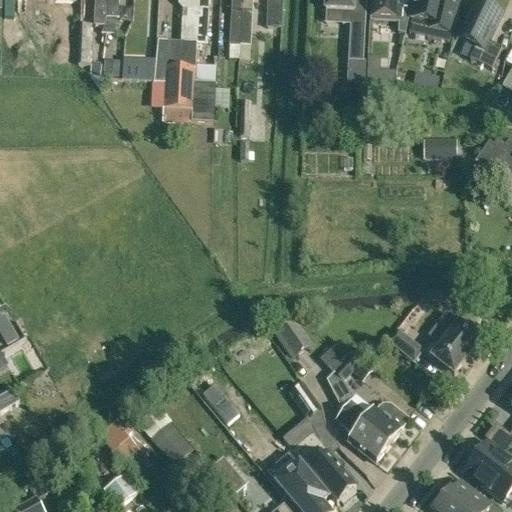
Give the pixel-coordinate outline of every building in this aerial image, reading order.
[(39,0),(39,11),(51,12),(51,0),(39,0)] [(56,37),(66,37),(67,37),(67,0),(55,0),(54,16),(54,28),(55,29),(56,37)] [(106,0),(92,0),(92,28),(103,28),(106,19),(106,0)] [(106,0),(106,19),(103,28),(101,36),(116,36),(116,20),(119,20),(119,0),(106,0)] [(155,69),(153,85),(164,86),(163,110),(163,111),(194,113),(196,85),(196,84),(196,83),(196,70),(197,45),(198,0),(179,0),(179,6),(181,10),(183,10),(181,44),(158,43),(156,60),(155,66),(155,69)] [(209,2),(220,3),(220,0),(198,0),(197,45),(207,45),(209,2)] [(240,59),(240,48),(242,0),(220,0),(220,3),(231,3),(229,59),(240,59)] [(242,0),(240,48),(240,59),(250,60),(252,0),(242,0)] [(262,0),(261,28),(277,29),(278,0),(266,0),(262,0)] [(326,0),(326,13),(342,14),(341,26),(351,26),(365,27),(366,1),(355,0),(326,0)] [(413,0),(371,0),(370,22),(399,24),(398,34),(405,35),(413,1),(413,0)] [(409,34),(409,36),(410,36),(426,40),(449,45),(454,22),(458,5),(459,4),(457,3),(447,1),(446,0),(417,0),(412,21),(409,34)] [(469,62),(491,73),(502,51),(489,45),(502,16),(475,3),(457,42),(475,50),(469,62)] [(78,67),(88,67),(90,26),(79,26),(78,67)] [(349,62),(347,86),(362,87),(363,87),(364,63),(363,63),(364,39),(365,27),(351,26),(350,38),(349,62)] [(122,63),(104,62),(103,78),(121,79),(122,63)] [(154,84),(155,69),(155,66),(156,63),(144,62),(143,83),(154,84)] [(91,67),(90,79),(93,79),(100,80),(101,68),(91,67)] [(196,70),(196,83),(215,84),(215,71),(196,70)] [(511,94),(511,72),(503,89),(511,94)] [(439,82),(423,78),(421,88),(437,92),(439,82)] [(93,79),(91,81),(100,94),(106,95),(108,81),(100,80),(93,79)] [(194,113),(193,124),(212,125),(213,111),(214,92),(215,86),(196,85),(194,113)] [(241,105),(239,139),(249,140),(250,138),(254,138),(254,130),(250,130),(250,120),(253,121),(253,106),(251,106),(251,105),(241,105)] [(265,123),(264,141),(265,141),(265,143),(273,144),(273,141),(274,141),(274,123),(265,123)] [(213,131),(213,145),(221,146),(222,132),(213,131)] [(489,144),(477,161),(507,182),(511,175),(511,140),(510,139),(505,147),(497,142),(493,147),(489,144)] [(422,143),(423,161),(428,161),(437,160),(455,160),(455,146),(455,142),(422,143)] [(313,348),(296,323),(277,336),(294,361),(313,348)] [(433,342),(424,353),(433,360),(432,360),(453,376),(452,377),(454,378),(455,376),(454,376),(481,342),(481,343),(482,341),(481,340),(481,341),(480,340),(482,337),(465,323),(463,326),(461,325),(441,349),(433,342)] [(12,330),(1,336),(7,347),(18,341),(12,330)] [(405,358),(415,346),(398,332),(388,345),(405,358)] [(342,415),(385,450),(389,445),(391,447),(401,434),(400,433),(409,423),(390,407),(385,407),(379,409),(376,414),(374,413),(368,420),(350,406),(354,401),(355,400),(344,383),(353,373),(364,385),(376,374),(354,356),(326,383),(343,414),(342,415)] [(239,418),(214,389),(202,399),(226,429),(239,418)] [(304,389),(291,398),(308,423),(321,414),(304,389)] [(0,415),(19,405),(12,392),(0,399),(0,415)] [(140,426),(168,459),(186,444),(159,411),(140,426)] [(384,452),(385,450),(342,415),(336,423),(355,437),(349,445),(375,466),(386,454),(384,452)] [(121,429),(102,443),(122,468),(140,454),(121,429)] [(312,438),(292,454),(337,508),(340,505),(343,508),(356,497),(353,494),(357,491),(330,459),(312,438)] [(511,491),(511,465),(506,461),(487,446),(477,459),(472,458),(464,468),(466,472),(464,476),(501,505),(511,491)] [(289,457),(268,475),(298,511),(324,511),(321,508),(328,503),(321,495),(289,457)] [(236,476),(225,485),(235,497),(246,488),(236,476)] [(126,477),(104,494),(117,511),(139,495),(126,477)] [(442,496),(431,511),(432,511),(498,511),(492,507),(474,493),(461,483),(453,494),(450,492),(446,498),(442,496)] [(211,511),(194,492),(184,500),(193,511),(211,511)] [(40,511),(34,501),(15,511),(40,511)]
